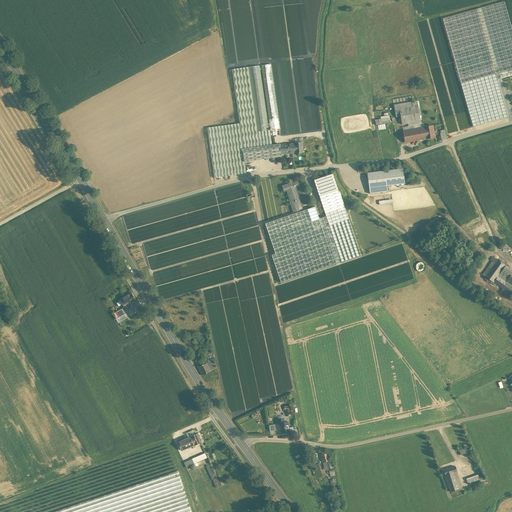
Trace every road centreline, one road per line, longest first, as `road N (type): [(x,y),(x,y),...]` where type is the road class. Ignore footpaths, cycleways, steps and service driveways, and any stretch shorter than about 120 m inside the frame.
road 1 (track): [(511,121),(399,157),(248,176),(103,218)]
road 2 (primary): [(80,179),(241,442)]
road 3 (unclassified): [(241,442),(333,448),(511,409)]
road 4 (primary): [(0,46),(80,179)]
